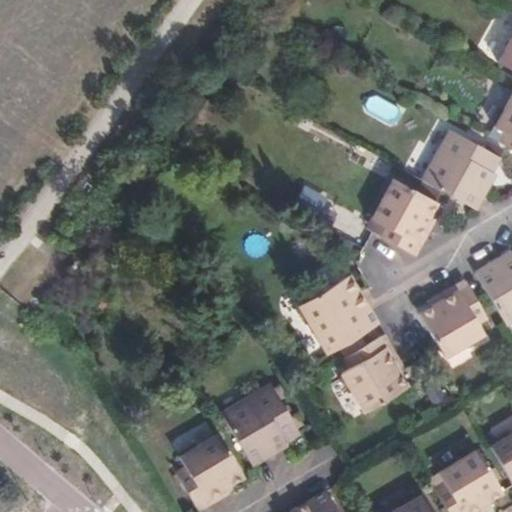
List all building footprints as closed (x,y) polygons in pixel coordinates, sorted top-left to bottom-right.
[(511,20),(510,25),(511,26),(511,36),(497,64),(511,72),(511,20)] [(504,133),(499,144),(511,150),(511,93),(493,127),(504,133)] [(370,97),(366,112),(389,118),(393,103),(370,97)] [(448,131),(421,181),(474,210),(493,175),(491,173),(499,158),(448,131)] [(377,222),(371,233),(415,256),(423,241),(431,226),(434,221),(425,216),(432,203),(388,179),(368,217),(377,222)] [(294,202),(316,215),(326,198),(304,185),(294,202)] [(259,257),(267,243),(251,234),(243,248),(259,257)] [(491,263),(474,273),(504,325),(511,320),(511,253),(510,255),(508,252),(491,263)] [(366,305),(359,295),(347,275),(298,304),(326,352),(376,323),(366,305)] [(417,314),(429,334),(441,354),(479,331),(474,321),(483,316),(462,280),(446,290),(427,301),(430,306),(417,314)] [(383,335),(342,359),(350,374),(342,379),(363,414),(406,388),(398,376),(404,372),(400,364),(383,335)] [(267,386),(220,414),(251,467),(267,458),(289,445),(286,439),(295,434),(267,386)] [(175,471),(198,511),(211,505),(233,492),(229,485),(243,477),(220,434),(181,456),(185,465),(175,471)] [(511,486),(511,434),(489,448),(511,486)] [(432,489),(445,511),(482,511),(492,506),(489,501),(501,494),(476,451),(437,474),(442,483),(432,489)] [(340,511),(328,490),(296,508),(289,511),(340,511)] [(392,511),(430,511),(421,495),(392,511)]
